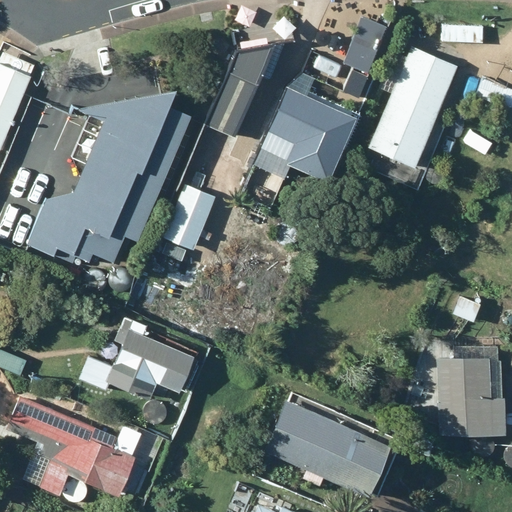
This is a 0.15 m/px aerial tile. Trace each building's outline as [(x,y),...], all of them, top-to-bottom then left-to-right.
[(340,62),(364,72),(383,25),(359,15),(340,62)] [(467,25),(445,24),(444,45),(465,46),(467,25)] [(274,42),(234,50),(203,123),(234,136),(274,42)] [(413,49),(370,151),(416,170),(459,67),(413,49)] [(310,64),(332,74),(337,61),(315,52),(310,64)] [(0,149),(29,84),(0,70),(0,149)] [(329,186),(356,122),(261,81),(236,139),(290,162),(288,168),(329,186)] [(138,244),(192,120),(171,110),(178,94),(126,102),(78,110),(77,112),(106,124),(74,196),(45,200),(25,246),(54,259),(58,250),(90,264),(93,257),(114,266),(125,239),(138,244)] [(192,248),(212,201),(188,191),(168,238),(192,248)] [(511,248),(511,199),(507,197),(487,236),(511,248)] [(480,308),(460,298),(452,314),(472,324),(480,308)] [(25,312),(12,311),(11,323),(24,324),(25,312)] [(195,360),(144,338),(147,329),(124,319),(114,343),(123,347),(114,368),(88,357),(78,381),(107,394),(110,386),(150,404),(159,385),(180,395),(195,360)] [(507,439),(506,401),(503,402),(502,363),(500,363),(499,346),(455,347),(456,359),(439,360),(441,441),(507,439)] [(118,439),(23,399),(9,432),(47,447),(43,458),(52,462),(40,490),(61,499),(70,480),(119,500),(136,460),(113,451),(118,439)] [(392,451),(287,403),(264,454),(307,473),(304,481),(321,489),(324,480),(370,501),(392,451)]
